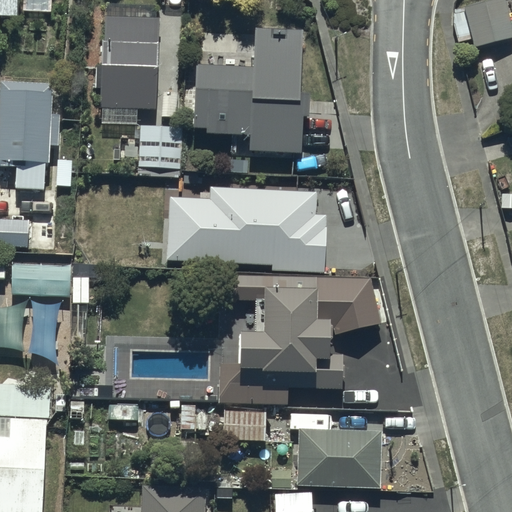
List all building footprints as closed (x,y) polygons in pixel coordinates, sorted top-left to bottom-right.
[(511,31),(505,3),(463,14),(473,57),(511,46),(511,31)] [(159,6),(101,4),(101,121),(138,121),(138,108),(157,109),(159,6)] [(302,26),(253,23),(250,66),(195,62),(191,130),(249,134),(248,148),(294,151),(302,26)] [(53,80),(0,79),(0,87),(0,161),(17,162),(16,188),(46,188),(46,163),(50,164),(51,145),(60,145),(61,112),(53,112),(53,80)] [(184,127),(140,125),(139,145),(126,144),(125,157),(139,157),(139,165),(182,167),(184,127)] [(313,214),(315,192),(208,185),(207,196),(168,194),(164,260),(322,269),(325,215),(313,214)] [(53,216),(35,215),(34,240),(52,240),(53,216)] [(29,220),(0,219),(0,245),(28,247),(29,220)] [(70,265),(13,263),(12,294),(69,297),(70,265)] [(106,265),(73,264),(73,303),(89,303),(89,277),(106,277),(106,265)] [(368,277),(228,274),(228,296),(262,297),(261,333),(246,333),(245,362),(266,363),(265,384),(344,386),(345,356),(331,356),(325,334),(379,320),(368,277)] [(222,361),(170,361),(170,386),(152,386),(152,403),(222,403),(222,361)] [(52,384),(0,382),(0,414),(52,415),(52,384)] [(267,409),(224,407),(223,439),(266,441),(267,409)] [(0,511),(43,511),(45,420),(9,419),(9,435),(0,434),(0,511)] [(382,431),(301,428),(300,484),(381,486),(382,431)] [(201,511),(202,487),(142,485),(141,511),(201,511)] [(257,487),(218,487),(218,507),(257,507),(257,487)]
